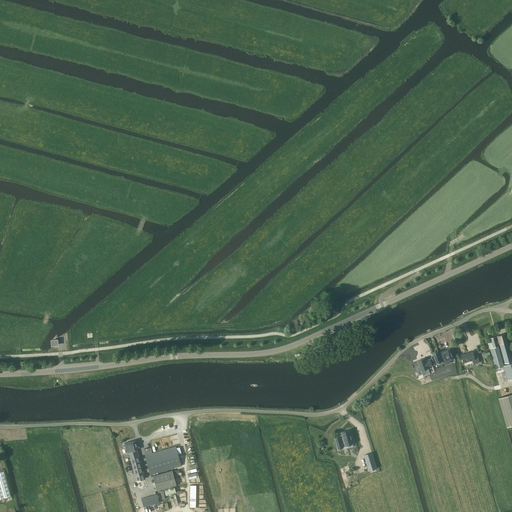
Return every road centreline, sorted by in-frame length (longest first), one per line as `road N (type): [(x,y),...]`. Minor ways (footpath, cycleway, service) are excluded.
road 1 (unclassified): [(511,301),(411,343),(346,405),(327,413),(201,410),(128,423),(0,426)]
road 2 (tertiary): [(511,247),(268,353),(0,374)]
road 3 (track): [(142,511),(138,495),(151,491),(138,442),(181,430),(186,509)]
